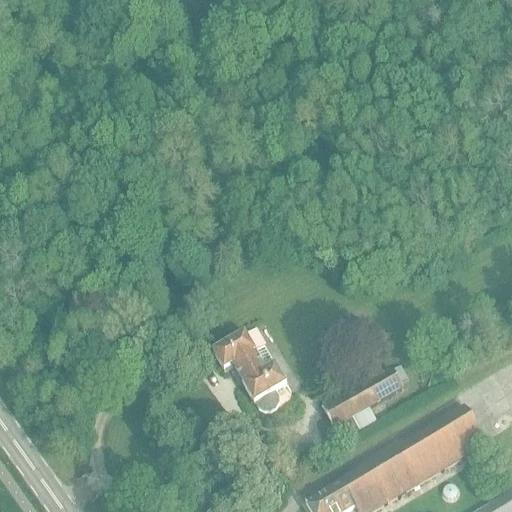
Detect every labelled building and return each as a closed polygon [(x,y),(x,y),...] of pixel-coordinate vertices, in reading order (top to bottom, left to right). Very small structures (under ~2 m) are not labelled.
[(265,350),(257,354),(246,336),(214,355),(225,375),(234,369),(245,386),(244,387),(255,407),(259,412),(264,415),(271,415),(276,411),(279,405),(279,399),(276,395),(288,388),(276,368),(265,350)] [(420,372),(442,362),(440,356),(429,361),(428,358),(416,364),(420,372)] [(323,415),(340,444),(376,422),(370,412),(402,394),(397,387),(408,380),(401,368),(323,415)] [(351,511),(354,511),(381,511),(487,449),(465,412),(307,506),(310,511),(351,511)] [(511,511),(511,498),(488,511),(511,511)]
